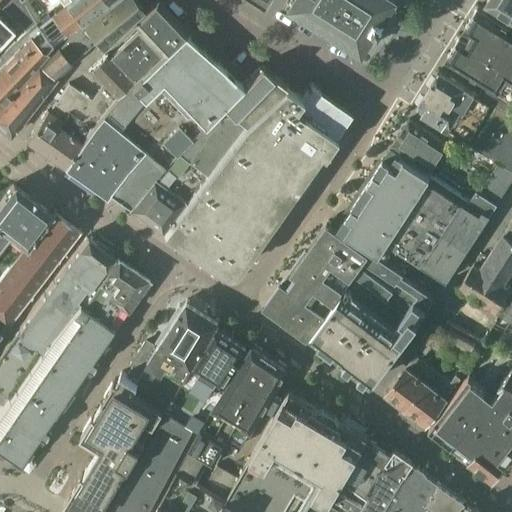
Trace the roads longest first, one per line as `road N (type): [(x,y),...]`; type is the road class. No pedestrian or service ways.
road 1 (residential): [(377,102),(260,25)]
road 2 (residential): [(377,102),(444,0)]
